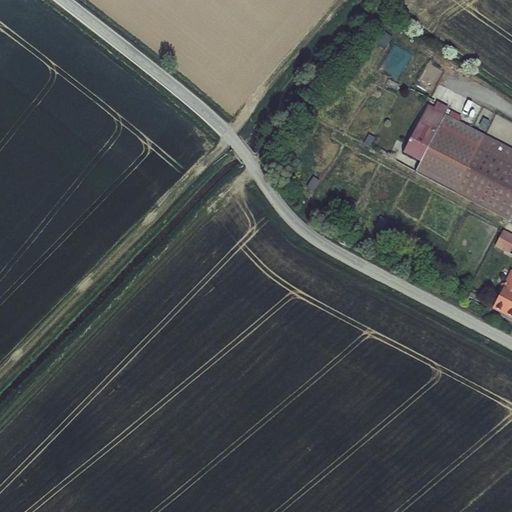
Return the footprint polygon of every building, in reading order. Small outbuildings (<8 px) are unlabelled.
[(393,38),(383,31),(375,43),(385,50),(393,38)] [(437,103),(434,109),(445,115),(448,108),(437,103)] [(421,164),(416,172),(508,220),(511,214),(511,149),(445,115),(434,109),(427,105),(403,155),(421,164)] [(490,122),(483,119),(479,127),(486,130),(490,122)] [(375,138),(369,135),(364,144),(371,147),(375,138)] [(319,182),(313,177),(307,186),(313,191),(319,182)] [(358,204),(351,200),(345,211),(351,215),(358,204)] [(387,221),(380,217),(375,229),(381,232),(387,221)] [(509,254),(511,248),(511,235),(503,231),(495,247),(509,254)] [(499,294),(491,310),(511,320),(511,271),(503,284),(501,283),(497,293),(499,294)]
